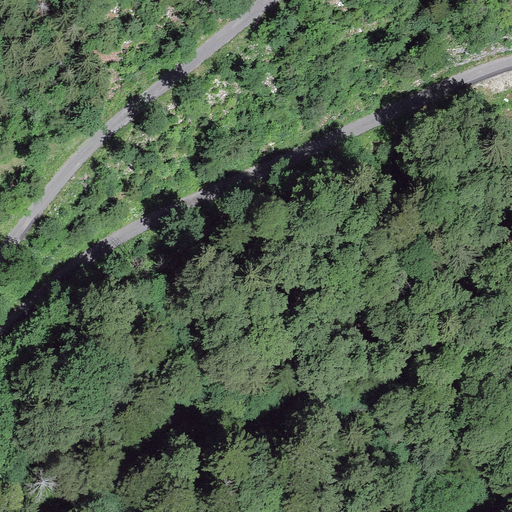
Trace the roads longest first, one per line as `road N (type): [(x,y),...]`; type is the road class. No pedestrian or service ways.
road 1 (track): [(511,65),(159,214),(75,268),(0,334)]
road 2 (track): [(0,260),(79,160),(277,0)]
